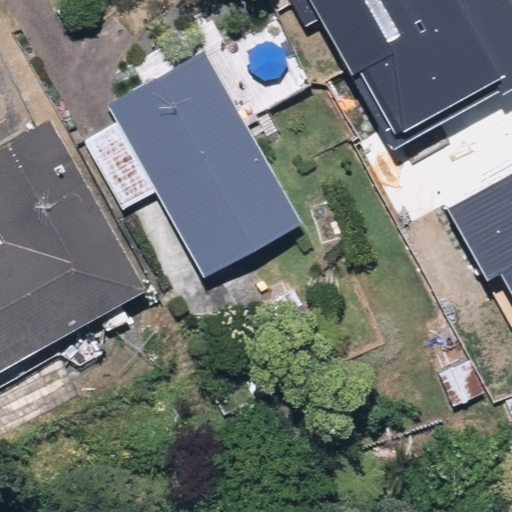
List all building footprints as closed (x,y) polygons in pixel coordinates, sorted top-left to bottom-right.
[(511,0),(315,0),(400,148),(511,84),(511,0)] [(304,214),(208,44),(118,94),(128,113),(91,134),(131,206),(164,187),(208,267),(304,214)] [(62,114),(0,146),(0,206),(17,240),(0,248),(0,364),(153,283),(62,114)] [(511,179),(452,211),(490,283),(504,276),(511,290),(511,179)] [(511,511),(511,502),(495,511),(511,511)]
